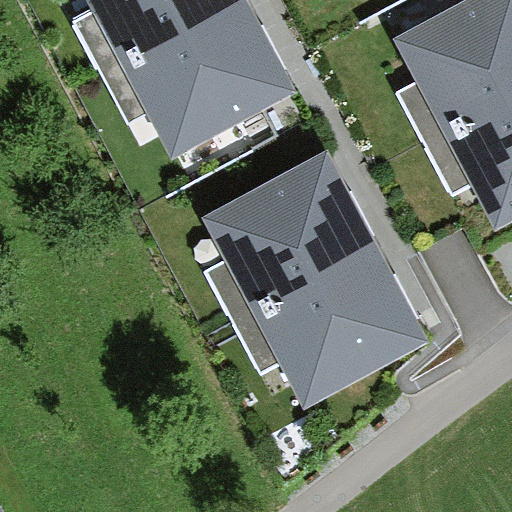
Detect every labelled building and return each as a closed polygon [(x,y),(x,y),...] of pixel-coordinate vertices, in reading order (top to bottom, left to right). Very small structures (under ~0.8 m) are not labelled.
[(88,0),(122,63),(240,0),(88,0)] [(240,0),(122,63),(173,159),(298,92),(248,0),(240,0)] [(511,0),(467,0),(393,39),(446,138),(511,102),(511,0)] [(511,102),(446,138),(495,229),(511,219),(511,102)] [(202,219),(249,307),(375,239),(327,151),(202,219)] [(249,307),(304,409),(430,341),(375,239),(249,307)]
